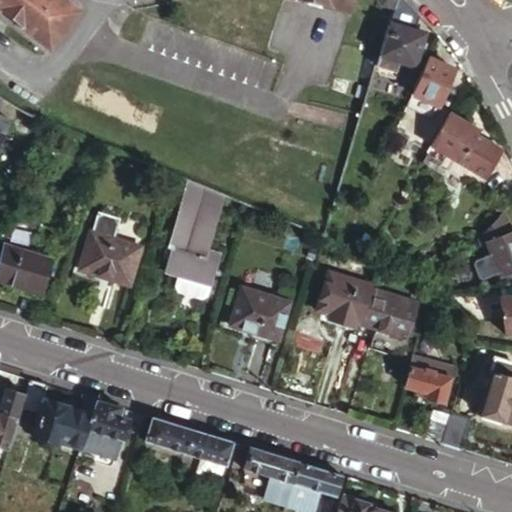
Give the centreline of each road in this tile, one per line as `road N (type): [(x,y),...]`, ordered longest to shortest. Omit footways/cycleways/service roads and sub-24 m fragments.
road 1 (tertiary): [(511,494),(0,335)]
road 2 (unknown): [(78,39),(286,104)]
